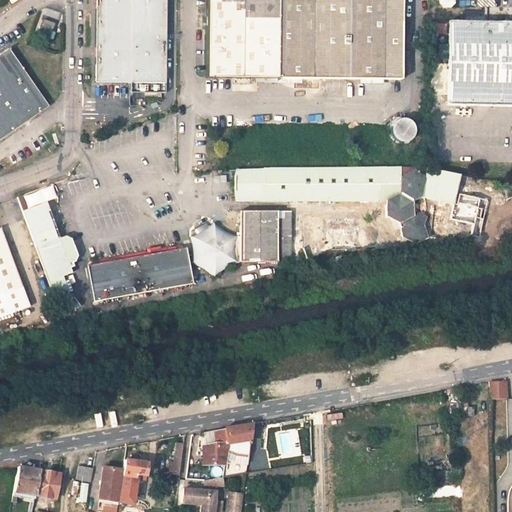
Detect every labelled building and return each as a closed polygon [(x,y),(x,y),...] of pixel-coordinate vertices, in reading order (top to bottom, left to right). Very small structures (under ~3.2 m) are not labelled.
[(96,0),(96,81),(167,81),(166,0),(96,0)] [(205,0),(204,70),(275,71),(276,0),(205,0)] [(276,0),(275,71),(397,74),(397,0),(276,0)] [(443,9),(449,9),(455,5),(454,0),(439,0),(440,5),(443,9)] [(43,18),(41,23),(52,28),(55,22),(54,20),(45,17),(43,18)] [(511,22),(448,21),(447,105),(511,105),(511,22)] [(0,53),(0,137),(49,104),(11,46),(0,53)] [(397,142),(401,143),(405,142),(408,140),(411,137),(412,133),(412,129),(411,125),(408,122),(405,120),(401,119),(397,120),(393,122),(391,125),(389,129),(389,133),(391,137),(393,140),(397,142)] [(412,168),(241,168),(236,175),(240,187),(235,191),(240,201),(387,200),(388,215),(403,222),(414,215),(414,201),(420,198),(511,218),(511,187),(428,171),(412,168)] [(69,291),(67,285),(66,281),(71,279),(68,272),(73,271),(68,259),(64,247),(46,201),(24,208),(56,295),(69,291)] [(290,263),(290,212),(238,212),(238,235),(237,263),(290,263)] [(195,230),(198,234),(211,226),(208,222),(195,230)] [(211,226),(198,234),(191,237),(194,245),(195,254),(194,261),(202,265),(210,270),(215,276),(222,270),(233,264),(237,263),(238,235),(232,233),(224,230),(216,224),(211,226)] [(0,317),(31,306),(2,227),(0,227),(0,317)] [(71,245),(64,247),(68,259),(76,257),(71,245)] [(185,247),(87,264),(95,302),(192,284),(185,247)] [(489,386),(489,400),(504,399),(504,386),(489,386)] [(461,416),(473,416),(473,407),(467,407),(466,401),(459,401),(459,408),(461,408),(461,416)] [(251,423),(239,426),(224,429),(226,444),(229,443),(249,440),(251,423)] [(203,466),(225,464),(225,462),(229,443),(226,444),(224,429),(218,430),(213,431),(215,443),(202,446),(203,452),(203,466)] [(179,474),(183,444),(175,444),(172,466),(167,465),(166,473),(179,474)] [(247,459),(225,462),(225,464),(223,477),(245,474),(247,459)] [(124,461),(123,471),(119,494),(118,501),(131,503),(132,496),(134,477),(134,474),(144,475),(145,464),(124,461)] [(91,481),(94,467),(80,465),(78,479),(91,481)] [(17,491),(35,494),(39,470),(18,466),(13,495),(16,495),(17,491)] [(119,494),(123,471),(103,468),(98,500),(118,503),(118,501),(119,494)] [(59,474),(39,470),(35,494),(41,495),(41,500),(48,501),(48,497),(55,498),(59,474)] [(85,503),(89,484),(81,483),(78,502),(85,503)] [(200,511),(213,511),(215,493),(183,490),(182,504),(201,506),(200,511)] [(239,511),(242,495),(230,493),(228,511),(239,511)] [(294,511),(294,502),(286,503),(286,511),(294,511)]
